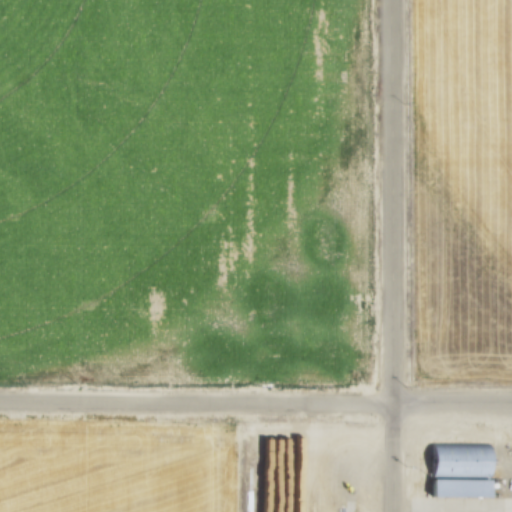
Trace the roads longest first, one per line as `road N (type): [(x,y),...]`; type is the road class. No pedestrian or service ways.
road 1 (residential): [(0,402),(511,404)]
road 2 (residential): [(390,406),(386,0)]
road 3 (track): [(380,444),(338,435),(0,433)]
